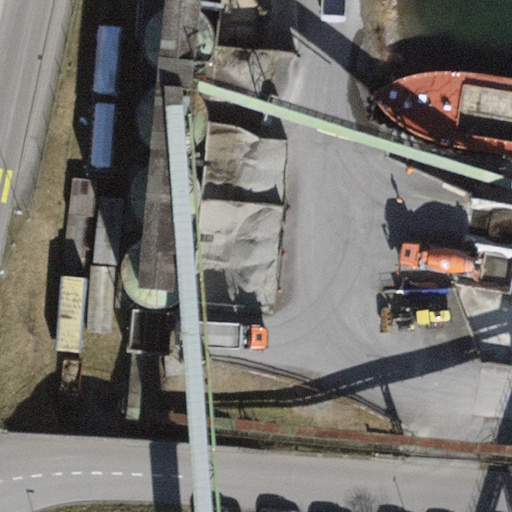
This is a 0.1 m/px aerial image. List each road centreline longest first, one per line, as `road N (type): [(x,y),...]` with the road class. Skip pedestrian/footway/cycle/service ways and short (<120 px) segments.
road 1 (residential): [(511,502),(90,470),(0,480)]
road 2 (unknown): [(327,0),(335,318)]
road 3 (residential): [(0,149),(34,0)]
